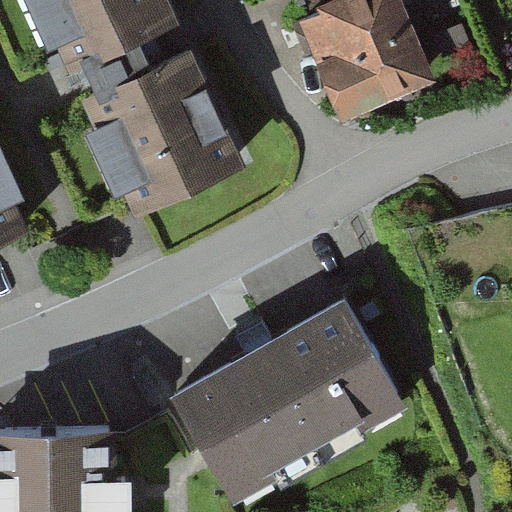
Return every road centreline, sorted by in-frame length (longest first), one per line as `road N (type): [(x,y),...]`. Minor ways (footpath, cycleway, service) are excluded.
road 1 (residential): [(0,356),(151,292),(354,190)]
road 2 (residential): [(220,0),(354,190)]
road 3 (residential): [(354,190),(511,117)]
